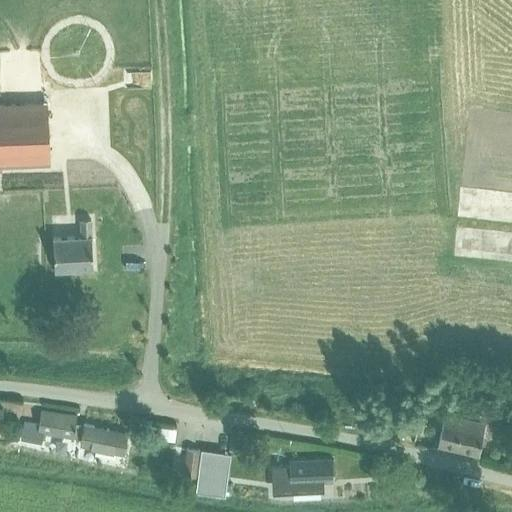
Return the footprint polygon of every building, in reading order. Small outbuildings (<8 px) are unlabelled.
[(0,162),(51,161),(49,102),(0,103),(0,162)] [(511,201),(474,200),(473,213),(511,213),(511,201)] [(82,237),(53,238),(55,272),(95,270),(93,219),(82,220),(82,237)] [(408,406),(403,429),(417,432),(422,409),(408,406)] [(45,433),(82,439),(85,425),(76,423),(77,416),(44,411),(42,425),(23,422),(21,439),(43,442),(45,433)] [(445,414),(438,444),(479,454),(486,423),(445,414)] [(85,425),(82,439),(81,445),(123,453),(124,454),(128,432),(85,424),(85,425)] [(196,482),(195,489),(224,493),(225,487),(230,454),(201,449),(196,482)] [(199,452),(187,450),(184,474),(196,476),(199,452)] [(289,463),(272,464),(273,492),(323,490),(323,478),(332,478),(332,457),(289,459),(289,463)]
